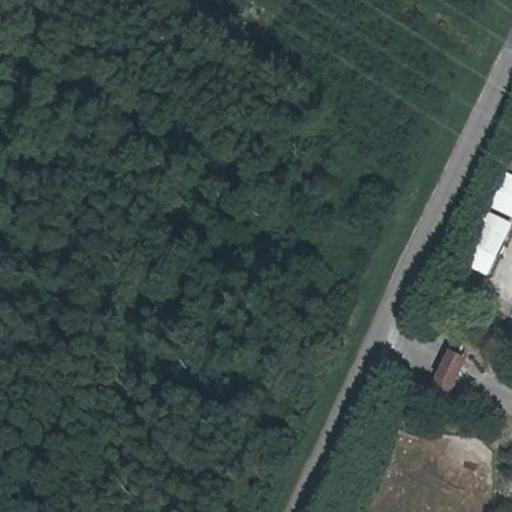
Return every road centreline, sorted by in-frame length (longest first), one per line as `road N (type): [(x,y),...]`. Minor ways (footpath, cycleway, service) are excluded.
road 1 (residential): [(511,48),(294,511)]
road 2 (unknown): [(382,324),(511,395)]
